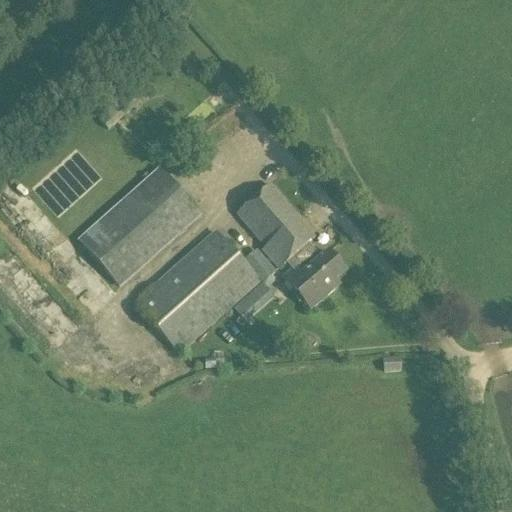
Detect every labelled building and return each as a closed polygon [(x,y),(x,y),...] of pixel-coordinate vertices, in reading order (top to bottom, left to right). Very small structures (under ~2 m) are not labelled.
[(117,288),(200,215),(160,170),(77,243),(117,288)] [(280,262),(316,233),(273,179),(237,208),(280,262)] [(0,206),(50,258),(71,238),(21,186),(0,206)] [(260,284),(257,280),(241,264),(214,234),(132,307),(178,358),(260,284)] [(288,261),(323,300),(338,287),(334,282),(344,274),(327,254),(320,260),(307,245),(288,261)] [(261,286),(233,312),(242,322),(271,297),(261,286)] [(62,322),(50,326),(58,347),(69,343),(62,322)] [(124,390),(131,374),(118,368),(111,384),(124,390)]
